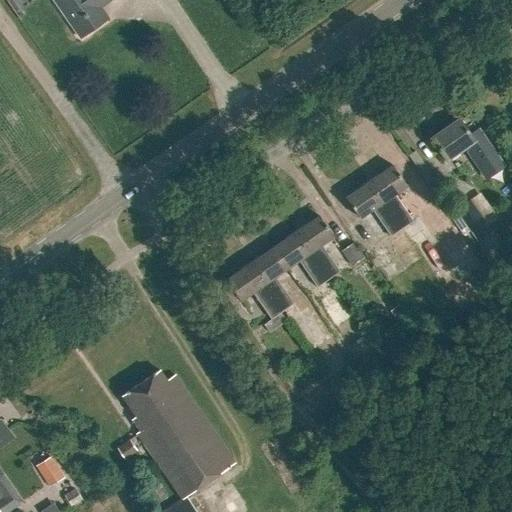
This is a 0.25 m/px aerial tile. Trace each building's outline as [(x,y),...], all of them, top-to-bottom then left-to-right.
[(53,0),(80,38),(108,19),(100,7),(110,0),(53,0)] [(446,160),(469,144),(481,161),(493,152),(478,130),(470,135),(459,119),(431,138),(446,160)] [(504,168),(493,152),(481,161),(475,152),(469,156),(486,180),(504,168)] [(368,181),(399,229),(411,221),(393,195),(406,185),(392,165),(377,176),(378,177),(370,182),(369,181),(368,181)] [(345,198),(359,218),(370,210),(388,236),(399,229),(368,181),(369,183),(361,188),(360,188),(345,198)] [(488,232),(468,203),(453,213),(473,242),(488,232)] [(296,233),(328,279),(337,272),(320,245),(333,236),(319,216),(304,227),(305,227),(296,233)] [(273,248),(286,268),(298,260),(315,287),(328,279),(296,233),(295,232),(296,233),(288,239),(287,238),(273,248)] [(370,259),(383,248),(370,233),(357,244),(370,259)] [(464,240),(444,254),(464,282),(484,268),(464,240)] [(351,244),(340,251),(351,268),(362,261),(351,244)] [(249,264),(250,265),(281,312),(283,310),(290,305),(272,278),(286,268),(273,248),(258,258),(258,259),(251,265),(250,263),(249,264)] [(226,281),(240,301),(250,293),(269,320),(281,312),(250,265),(242,271),(241,270),(226,281)] [(399,282),(389,287),(401,307),(410,301),(399,282)] [(397,306),(390,311),(399,323),(406,318),(397,306)] [(308,346),(318,364),(334,354),(323,337),(308,346)] [(234,463),(174,375),(166,381),(159,370),(122,396),(136,417),(131,420),(139,431),(136,434),(180,499),(161,511),(196,511),(186,496),(234,463)] [(116,449),(124,462),(137,453),(129,441),(116,449)] [(50,457),(36,466),(40,472),(54,464),(50,457)] [(0,511),(6,511),(22,501),(0,469),(0,511)] [(73,490),(64,495),(70,505),(79,499),(73,490)]
